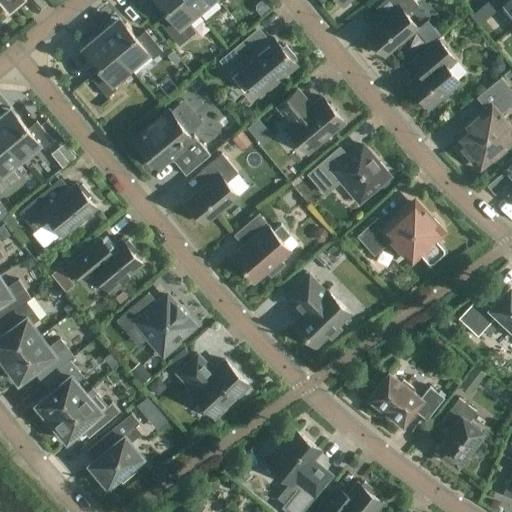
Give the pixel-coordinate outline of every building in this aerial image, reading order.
[(155,0),(166,13),(157,20),(178,46),(195,32),(186,21),(197,12),(187,0),(155,0)] [(187,0),(197,12),(211,0),(217,0),(220,3),(223,0),(187,0)] [(389,14),(365,34),(367,36),(365,38),(373,47),(375,45),(384,56),(417,28),(406,15),(417,5),(413,0),(383,0),(380,4),(389,14)] [(504,4),(511,13),(511,0),(491,0),(499,9),(504,4)] [(119,18),(100,33),(130,68),(148,53),(152,59),(162,51),(145,31),(136,38),(119,18)] [(99,69),(90,77),(107,97),(116,89),(111,84),(130,68),(100,33),(82,48),(99,69)] [(243,41),(220,61),(231,74),(230,75),(243,92),(250,86),(258,95),(295,64),(292,61),(295,58),(285,45),(282,48),(274,38),(254,54),(243,41)] [(438,40),(410,63),(419,74),(408,84),(410,87),(410,90),(415,96),(418,97),(428,108),(459,82),(446,66),(454,60),(438,40)] [(487,109),(454,137),(468,154),(468,158),(473,165),(477,165),(479,168),(511,140),(511,131),(498,115),(511,102),(511,91),(501,78),(477,98),(487,109)] [(311,107),(297,90),(277,107),(291,123),(286,128),(307,153),(343,122),(322,97),(311,107)] [(10,108),(0,116),(0,134),(21,159),(39,144),(43,150),(53,142),(36,121),(27,129),(10,108)] [(152,124),(133,140),(135,143),(135,145),(141,152),(143,152),(156,168),(166,160),(171,159),(184,175),(209,155),(192,135),(190,137),(167,111),(163,115),(160,115),(152,122),(152,124)] [(244,130),(254,147),(279,132),(268,115),(244,130)] [(0,134),(0,190),(2,193),(19,179),(10,168),(21,159),(0,134)] [(332,154),(308,174),(324,194),(340,180),(359,202),(389,176),(387,174),(389,173),(380,162),(378,163),(362,145),(341,164),(332,154)] [(208,182),(185,202),(187,204),(185,206),(193,215),(195,213),(204,223),(237,195),(226,182),(237,172),(220,153),(199,171),(208,182)] [(42,193),(19,212),(35,231),(49,219),(63,235),(96,208),(86,197),(90,194),(82,184),(78,187),(75,184),(51,204),(42,193)] [(22,189),(11,198),(19,209),(31,200),(22,189)] [(428,218),(414,203),(386,228),(377,218),(357,236),(374,254),(391,238),(411,259),(419,252),(428,263),(432,263),(443,253),(443,249),(434,239),(441,232),(440,231),(440,225),(433,218),(428,218)] [(259,214),(234,235),(243,245),(231,256),(254,282),(267,272),(270,276),(284,265),(280,260),(290,251),(282,242),(290,235),(281,225),(273,231),(259,214)] [(124,243),(121,239),(97,260),(88,249),(69,265),(85,284),(95,275),(109,291),(142,264),(132,253),(136,250),(128,240),(124,243)] [(309,274),(285,297),(296,309),(299,306),(304,312),(292,324),(315,347),(327,336),(331,339),(341,329),(337,326),(350,314),(327,290),(325,292),(309,274)] [(6,287),(0,277),(0,309),(4,316),(26,301),(30,298),(18,279),(6,287)] [(64,305),(71,300),(58,283),(51,288),(64,305)] [(479,297),(459,318),(477,335),(496,315),(511,330),(511,288),(509,286),(489,307),(479,297)] [(141,299),(117,320),(126,331),(137,322),(151,338),(149,340),(163,356),(179,342),(177,340),(193,325),(185,316),(186,315),(176,304),(175,305),(167,295),(150,310),(141,299)] [(0,365),(40,336),(32,324),(39,319),(34,311),(26,301),(30,298),(26,301),(4,316),(12,327),(0,335),(0,365)] [(48,376),(73,356),(66,346),(55,355),(40,336),(0,365),(0,366),(8,375),(11,373),(18,382),(40,365),(48,376)] [(191,393),(213,416),(247,383),(225,360),(212,372),(207,367),(209,366),(197,354),(177,373),(193,390),(191,393)] [(40,415),(47,426),(86,393),(77,383),(84,377),(69,360),(73,357),(73,356),(48,376),(57,386),(35,404),(43,413),(40,415)] [(498,376),(509,362),(501,356),(490,370),(498,376)] [(476,385),(485,374),(474,365),(465,377),(476,385)] [(133,376),(141,385),(151,376),(144,367),(133,376)] [(369,396),(368,398),(402,424),(403,422),(413,409),(426,420),(444,398),(429,386),(421,397),(412,391),(414,389),(403,380),(401,382),(388,372),(370,396),(369,396)] [(101,411),(86,393),(47,426),(56,434),(59,432),(66,441),(88,423),(95,432),(120,411),(112,402),(101,411)] [(450,429),(435,448),(457,465),(465,455),(469,458),(478,446),(474,443),(483,432),(469,421),(476,412),(458,398),(440,422),(450,429)] [(167,420),(156,406),(145,416),(157,429),(167,420)] [(110,446),(88,464),(107,486),(118,477),(122,481),(136,469),(133,465),(142,457),(130,443),(141,434),(135,426),(139,423),(131,413),(103,437),(110,446)] [(267,465),(289,483),(277,498),(286,505),(284,507),(289,511),(301,511),(331,475),(318,464),(317,466),(311,461),(320,450),(295,430),(267,465)] [(435,474),(441,466),(421,453),(416,462),(435,474)] [(511,474),(503,494),(511,498),(511,474)] [(326,498),(314,511),(374,511),(382,502),(371,493),(373,490),(364,482),(361,485),(357,482),(337,507),(326,498)] [(199,511),(205,506),(195,498),(182,511),(199,511)]
